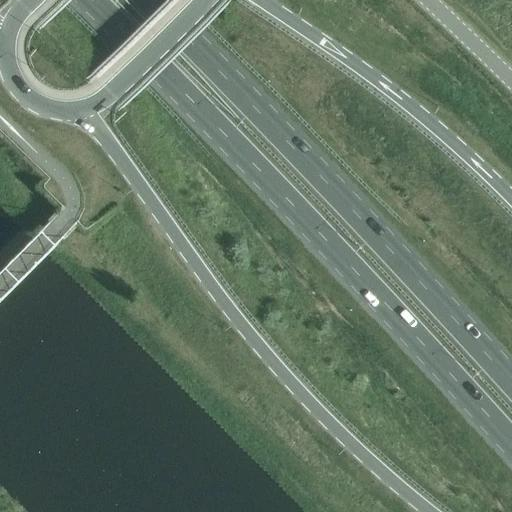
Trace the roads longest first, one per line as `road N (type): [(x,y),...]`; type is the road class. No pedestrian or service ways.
road 1 (trunk): [(88,0),(511,446)]
road 2 (trunk): [(78,115),(106,141),(293,391),(428,511)]
road 3 (trunk): [(511,385),(146,0)]
road 4 (trunk): [(511,200),(398,98),(261,0)]
road 5 (tertiary): [(78,115),(206,0)]
road 6 (tertiary): [(8,34),(8,64),(32,104),(78,115)]
